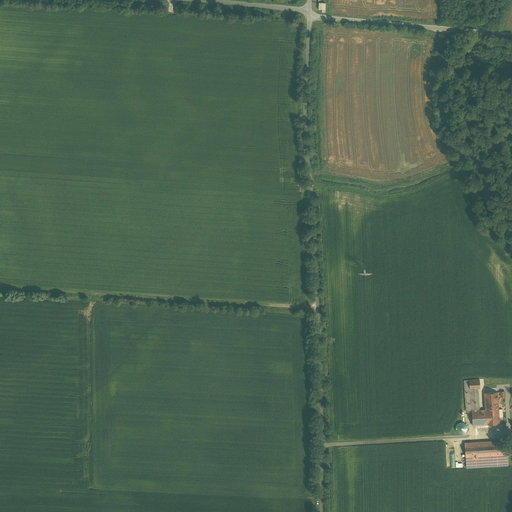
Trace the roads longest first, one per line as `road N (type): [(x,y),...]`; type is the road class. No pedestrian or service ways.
road 1 (residential): [(308,16),(316,511)]
road 2 (residential): [(478,31),(308,16)]
road 3 (track): [(486,32),(462,61),(461,106),(496,140),(511,136)]
road 4 (residential): [(178,0),(309,11)]
